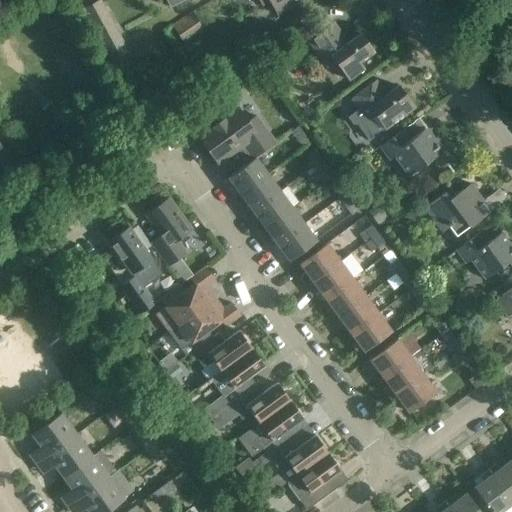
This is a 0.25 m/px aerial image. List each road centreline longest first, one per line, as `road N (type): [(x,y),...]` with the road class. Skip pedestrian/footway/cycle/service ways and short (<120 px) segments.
road 1 (residential): [(389,474),(171,157)]
road 2 (residential): [(0,279),(171,157)]
road 3 (residential): [(511,151),(401,0)]
road 4 (residential): [(389,474),(511,384)]
